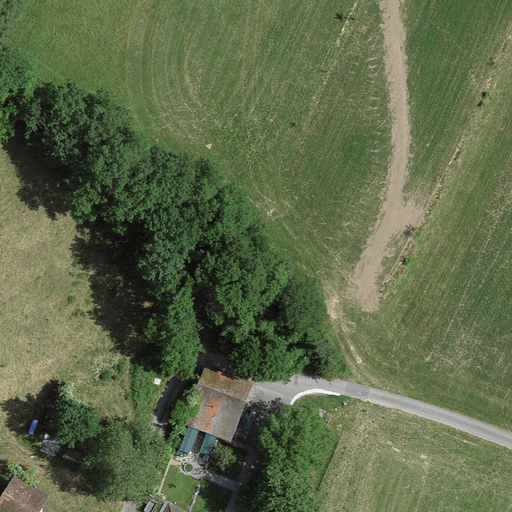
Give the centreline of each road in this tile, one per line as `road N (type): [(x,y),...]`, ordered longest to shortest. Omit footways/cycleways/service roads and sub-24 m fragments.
road 1 (track): [(126,511),(188,375),(215,360),(363,390),(511,441)]
road 2 (track): [(240,511),(278,374)]
